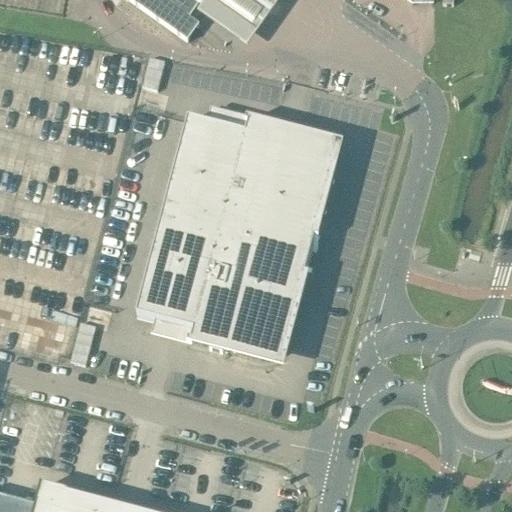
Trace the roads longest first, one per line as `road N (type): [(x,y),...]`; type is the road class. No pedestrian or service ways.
road 1 (unclassified): [(11,376),(344,456)]
road 2 (unclassified): [(412,92),(428,131),(374,340)]
road 3 (unknown): [(103,164),(74,258),(0,245)]
road 4 (unknown): [(186,105),(122,94),(103,164)]
road 5 (unknown): [(122,94),(0,65)]
